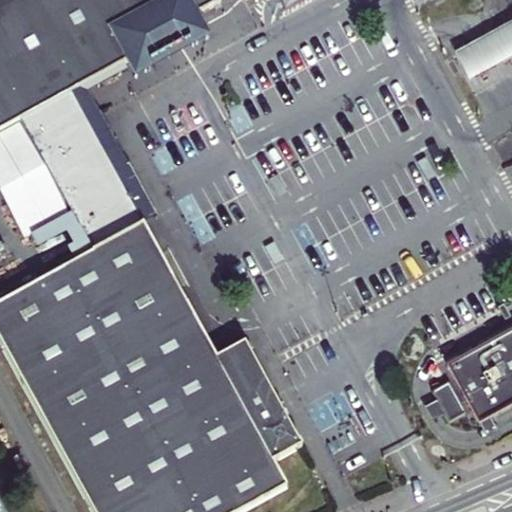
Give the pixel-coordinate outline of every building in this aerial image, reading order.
[(0,0),(0,138),(26,125),(95,258),(0,307),(0,343),(86,511),(254,511),(284,497),(269,467),(297,452),(243,345),(213,360),(144,226),(147,224),(79,91),(88,87),(122,68),(135,88),(175,68),(214,47),(200,18),(223,4),(220,0),(0,0)] [(511,69),(511,32),(478,50),(457,61),(473,90),(493,79),(511,69)] [(157,219),(88,87),(79,91),(147,224),(157,219)] [(511,313),(507,303),(500,307),(507,320),(511,317),(511,313)] [(511,407),(511,331),(442,367),(448,381),(464,412),(472,428),(493,417),(511,407)] [(464,412),(448,381),(426,392),(430,401),(424,404),(417,408),(424,421),(431,418),(437,415),(441,424),(464,412)]
